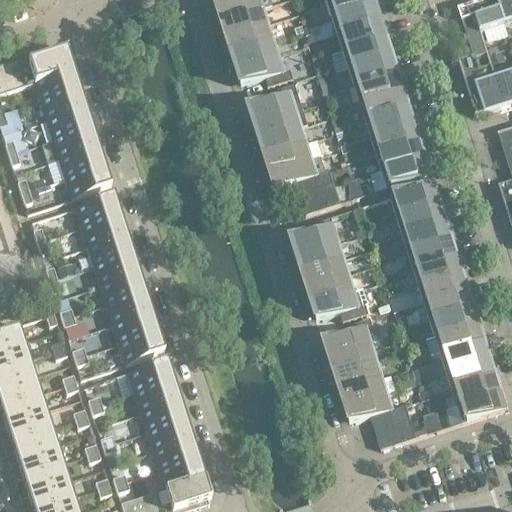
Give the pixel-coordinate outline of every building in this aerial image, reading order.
[(263,13),(258,0),(247,0),(246,0),(239,3),(215,10),(217,15),(218,18),(221,27),(263,13)] [(375,7),(372,0),(338,0),(327,4),(332,21),(375,7)] [(481,36),(504,29),(506,29),(497,0),(458,12),(458,14),(459,14),(473,60),(474,61),(488,56),(481,36)] [(511,26),(511,0),(496,0),(497,0),(506,29),(511,26)] [(380,24),(375,7),(332,21),(338,38),(380,24)] [(268,29),(263,13),(221,27),(226,43),(268,29)] [(386,42),(380,24),(338,38),(343,55),(386,42)] [(273,45),(268,29),(226,43),(231,59),(273,45)] [(391,59),(386,42),(343,55),(349,72),(391,59)] [(278,61),(273,45),(231,59),(236,75),(278,61)] [(32,84),(68,73),(71,72),(65,54),(62,55),(61,50),(0,69),(0,99),(34,88),(32,84)] [(500,112),(490,83),(496,81),(488,56),(474,61),(473,60),(460,64),(458,64),(476,118),(475,118),(476,119),(500,112)] [(397,76),(391,59),(349,72),(354,89),(397,76)] [(283,77),(278,61),(236,75),(240,86),(242,91),(265,84),(272,81),(278,79),(284,78),(283,77)] [(78,94),(75,83),(71,72),(68,73),(32,84),(34,88),(39,106),(78,94)] [(294,84),(290,74),(283,77),(284,78),(284,77),(287,86),(294,84)] [(402,93),(397,76),(354,89),(360,107),(402,93)] [(511,76),(496,81),(490,83),(500,112),(511,107),(511,76)] [(284,77),(284,78),(278,79),(281,88),(287,86),(284,77)] [(281,88),(278,79),(272,81),(275,90),(281,88)] [(275,90),(272,81),(265,84),(268,92),(275,90)] [(298,99),(295,89),(289,91),(291,99),(291,100),(291,101),(298,99)] [(291,99),(289,91),(283,93),(285,101),(291,100),(291,99)] [(285,101),(283,93),(276,95),(279,103),(285,101)] [(408,110),(402,93),(360,107),(365,124),(408,110)] [(85,113),(82,105),(78,94),(39,106),(46,126),(85,113)] [(279,103),(276,95),(269,97),(272,106),(279,103)] [(296,116),(291,101),(291,100),(285,101),(279,103),(272,106),(249,113),(250,118),(251,121),(254,130),(296,116)] [(413,127),(408,110),(365,124),(371,141),(413,127)] [(91,133),(87,122),(85,113),(46,126),(52,145),(91,133)] [(301,132),(296,116),(254,130),(259,146),(301,132)] [(418,145),(413,127),(371,141),(376,158),(418,145)] [(306,148),(301,132),(259,146),(264,162),(306,148)] [(511,132),(498,137),(498,139),(499,139),(511,180),(511,132)] [(97,152),(94,143),(91,133),(52,145),(58,165),(97,152)] [(424,162),(418,145),(376,158),(382,175),(424,162)] [(16,157),(12,146),(4,148),(8,159),(16,157)] [(311,164),(306,148),(264,162),(269,178),(311,164)] [(103,172),(100,161),(97,152),(58,165),(64,184),(103,172)] [(19,168),(16,157),(8,159),(12,171),(19,168)] [(429,179),(425,164),(424,162),(382,175),(388,193),(430,180),(429,179)] [(317,180),(316,179),(311,164),(269,178),(275,194),(296,187),(317,180)] [(110,192),(107,182),(103,172),(64,184),(71,205),(110,192)] [(341,208),(331,176),(330,174),(316,179),(317,180),(296,187),(301,203),(300,203),(306,220),(341,208)] [(360,197),(358,190),(362,188),(359,183),(349,186),(350,192),(354,191),(356,198),(360,197)] [(28,196),(24,185),(17,187),(20,198),(28,196)] [(511,185),(500,189),(499,189),(511,231),(511,185)] [(438,208),(433,191),(433,190),(391,203),(397,221),(438,208)] [(32,207),(28,196),(20,198),(24,210),(32,207)] [(119,221),(116,210),(112,200),(74,213),(80,233),(119,221)] [(444,225),(443,222),(438,208),(397,221),(402,238),(444,225)] [(125,240),(123,231),(119,221),(80,233),(86,253),(125,240)] [(334,232),(331,222),(325,224),(328,233),(333,231),(333,232),(334,232)] [(328,233),(325,224),(319,226),(322,235),(328,233)] [(450,242),(444,225),(402,238),(408,255),(450,242)] [(322,235),(319,226),(312,229),(314,237),(322,235)] [(338,248),(333,232),(333,231),(328,233),(322,235),(314,237),(291,245),(292,250),(293,250),(294,253),(293,253),(296,261),(338,248)] [(44,245),(40,234),(33,236),(36,247),(44,245)] [(132,260),(128,249),(125,240),(86,253),(93,272),(132,260)] [(455,259),(450,242),(408,255),(413,273),(455,259)] [(47,256),(44,245),(36,247),(40,259),(47,256)] [(343,264),(338,248),(296,261),(301,277),(343,264)] [(461,276),(455,259),(413,273),(419,290),(461,276)] [(138,279),(135,270),(132,260),(93,272),(99,292),(138,279)] [(349,280),(343,264),(301,277),(306,293),(349,280)] [(56,284),(53,272),(45,275),(49,286),(56,284)] [(466,293),(461,276),(419,290),(424,307),(466,293)] [(144,298),(141,288),(138,279),(99,292),(105,311),(144,298)] [(354,296),(349,280),(306,293),(311,309),(354,296)] [(60,295),(56,284),(49,286),(52,297),(60,295)] [(472,311),(466,293),(424,307),(430,324),(472,311)] [(359,311),(354,296),(311,309),(315,321),(317,326),(340,318),(347,316),(354,314),(359,312),(359,311)] [(150,318),(147,309),(144,298),(105,311),(111,330),(150,318)] [(369,319),(366,309),(359,311),(359,312),(360,312),(362,321),(369,319)] [(477,328),(472,311),(430,324),(435,341),(477,328)] [(362,321),(360,312),(359,312),(354,314),(356,323),(362,321)] [(73,321),(70,314),(59,318),(61,325),(73,321)] [(356,323),(354,314),(347,316),(350,325),(356,323)] [(350,325),(347,316),(340,318),(343,327),(350,325)] [(57,329),(53,318),(45,321),(49,332),(57,329)] [(157,337),(153,327),(150,318),(111,330),(118,350),(157,337)] [(75,329),(73,321),(61,325),(64,332),(75,329)] [(373,333),(370,323),(364,325),(367,334),(366,334),(366,335),(373,333)] [(367,334),(364,325),(358,327),(361,336),(366,334),(367,334)] [(361,336),(358,327),(352,329),(355,338),(361,336)] [(483,345),(477,328),(435,341),(441,358),(483,345)] [(0,354),(24,347),(18,329),(0,335),(0,354)] [(355,338),(352,329),(345,331),(348,340),(355,338)] [(371,351),(366,335),(366,334),(361,336),(355,338),(348,340),(324,348),(325,353),(326,353),(327,356),(326,356),(329,364),(371,351)] [(163,358),(160,348),(157,337),(118,350),(124,370),(163,358)] [(488,362),(483,345),(441,358),(446,375),(488,362)] [(64,353),(62,346),(50,350),(52,357),(64,353)] [(0,373),(30,364),(24,347),(0,354),(0,373)] [(376,367),(371,351),(329,364),(334,380),(376,367)] [(66,361),(64,353),(52,357),(55,365),(66,361)] [(85,360),(83,353),(71,356),(74,364),(85,360)] [(88,368),(85,360),(74,364),(76,371),(88,368)] [(494,379),(488,362),(446,375),(452,393),(494,379)] [(0,392),(35,381),(30,364),(0,373),(0,392)] [(172,386),(169,376),(166,366),(127,378),(133,399),(172,386)] [(382,383),(376,367),(334,380),(339,396),(382,383)] [(499,396),(494,379),(452,393),(457,410),(499,396)] [(75,388),(73,380),(61,384),(64,391),(75,388)] [(0,411),(41,399),(35,381),(0,392),(0,411)] [(387,399),(382,383),(339,396),(344,412),(387,399)] [(179,406),(176,397),(172,386),(133,399),(140,418),(179,406)] [(77,395),(75,388),(64,391),(66,399),(77,395)] [(505,414),(500,399),(499,396),(457,410),(463,428),(505,414)] [(46,416),(41,399),(0,411),(0,412),(5,429),(46,416)] [(392,415),(391,413),(387,399),(344,412),(350,429),(371,422),(392,415)] [(101,409),(98,402),(87,406),(89,413),(101,409)] [(185,425),(181,414),(179,406),(140,418),(146,438),(185,425)] [(103,417),(101,409),(89,413),(92,420),(103,417)] [(416,443),(406,410),(406,409),(391,413),(392,415),(371,422),(376,437),(381,454),(416,443)] [(86,422),(84,415),(72,419),(75,426),(86,422)] [(52,433),(46,416),(5,429),(11,446),(52,433)] [(435,432),(433,424),(437,423),(434,417),(424,420),(425,427),(429,426),(431,433),(435,432)] [(89,430),(86,422),(75,426),(77,434),(89,430)] [(191,445),(188,436),(185,425),(146,438),(152,457),(191,445)] [(58,451),(52,433),(11,446),(16,464),(58,451)] [(113,448),(111,441),(100,444),(102,452),(113,448)] [(197,464),(194,453),(191,445),(152,457),(158,476),(197,464)] [(116,456),(113,448),(102,452),(104,459),(116,456)] [(97,457),(95,450),(84,453),(86,461),(97,457)] [(63,468),(58,451),(16,464),(22,481),(63,468)] [(100,465),(97,457),(86,461),(88,468),(100,465)] [(204,486),(201,475),(197,464),(158,476),(164,495),(165,499),(204,486)] [(69,486),(63,468),(22,481),(28,499),(69,486)] [(126,487),(124,480),(112,483),(114,490),(126,487)] [(109,492),(106,484),(95,488),(97,496),(109,492)] [(45,511),(74,503),(69,486),(28,499),(31,511),(45,511)] [(121,511),(200,511),(208,509),(207,505),(210,504),(204,486),(165,499),(164,495),(120,509),(121,511)] [(128,495),(126,487),(114,490),(117,498),(128,495)] [(111,499),(109,492),(97,496),(99,502),(111,499)] [(77,511),(74,503),(45,511),(77,511)]
